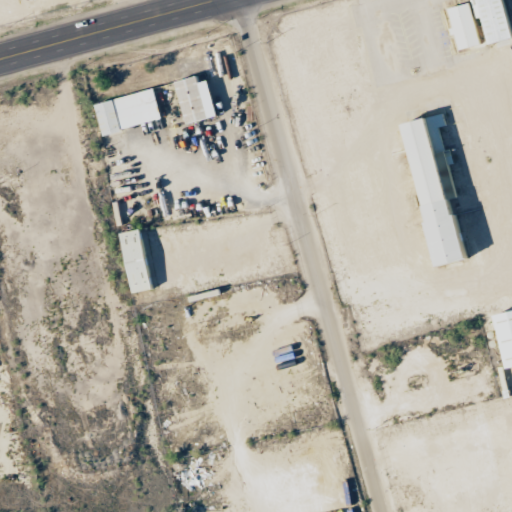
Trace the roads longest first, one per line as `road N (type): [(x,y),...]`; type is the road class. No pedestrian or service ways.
road 1 (residential): [(383,511),(240,0)]
road 2 (secondary): [(229,0),(0,62)]
